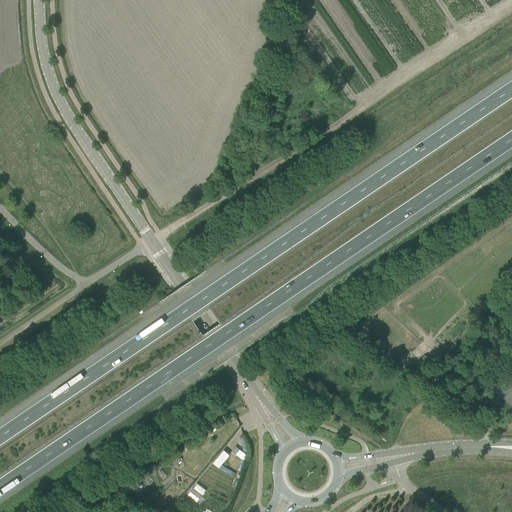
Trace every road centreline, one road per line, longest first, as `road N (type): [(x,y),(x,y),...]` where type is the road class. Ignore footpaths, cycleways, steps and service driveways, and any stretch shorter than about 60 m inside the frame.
road 1 (motorway): [(511,89),(0,437)]
road 2 (motorway): [(0,488),(511,141)]
road 3 (track): [(511,9),(159,236)]
road 4 (tertiary): [(150,242),(64,109),(36,0)]
road 5 (tertiary): [(256,397),(150,242)]
